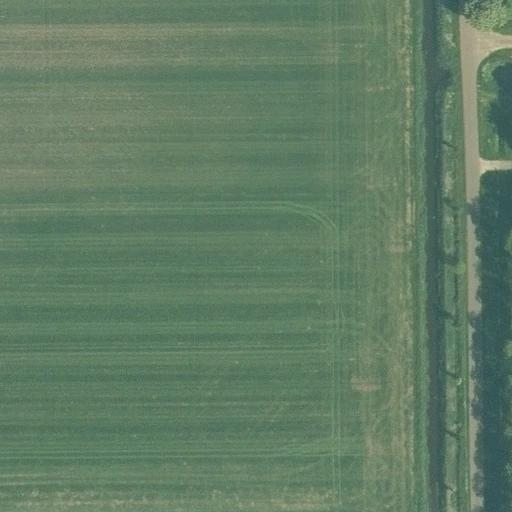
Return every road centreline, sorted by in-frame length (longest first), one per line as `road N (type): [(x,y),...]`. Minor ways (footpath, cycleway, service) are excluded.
road 1 (unclassified): [(476,511),(471,163)]
road 2 (unclassified): [(468,0),(471,163)]
